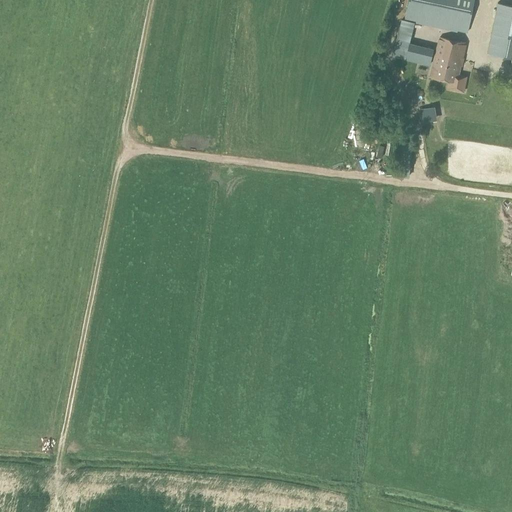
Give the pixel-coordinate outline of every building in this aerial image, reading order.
[(467,32),(474,0),(408,0),(405,18),(467,32)] [(511,5),(498,3),(487,53),(511,58),(510,68),(511,68),(511,5)] [(408,33),(414,34),(414,26),(396,26),(395,54),(407,55),(408,33)] [(440,37),(431,72),(430,77),(458,82),(466,43),(440,37)] [(425,60),(430,45),(419,42),(414,57),(425,60)] [(426,107),(417,108),(419,121),(428,120),(426,107)]
